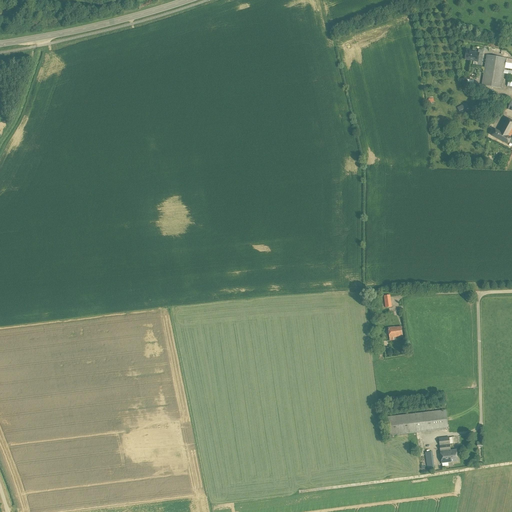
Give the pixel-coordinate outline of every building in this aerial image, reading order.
[(483,57),(484,50),(478,49),(478,52),(466,50),(464,60),(478,62),(479,56),(483,57)] [(507,69),(508,59),(506,59),(486,55),(482,85),(501,88),(504,68),(507,69)] [(460,113),(469,108),(466,103),(457,108),(460,113)] [(511,121),(505,117),(498,131),(495,129),(492,135),(508,144),(509,142),(511,143),(511,121)] [(395,328),(394,327),(388,328),(390,340),(394,340),(393,337),(399,336),(402,336),(400,327),(395,328)] [(393,438),(393,435),(448,429),(446,410),(387,417),(389,436),(390,436),(390,438),(393,438)] [(450,450),(449,437),(439,438),(440,451),(441,451),(442,463),(457,461),(456,450),(450,450)]
